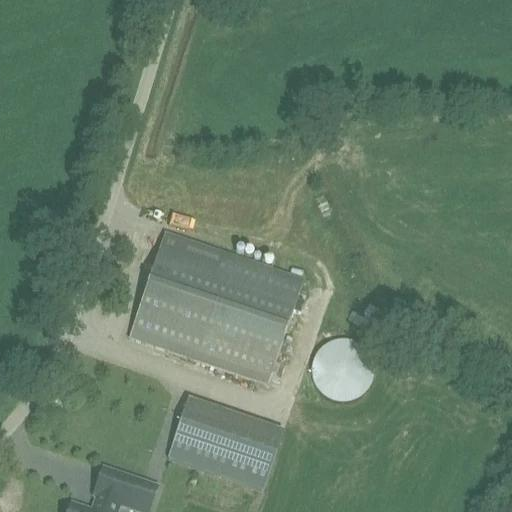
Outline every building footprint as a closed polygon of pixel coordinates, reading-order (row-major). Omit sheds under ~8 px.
[(317,196),(307,200),(319,233),(330,229),(317,196)] [(130,342),(133,343),(267,388),(302,283),(165,236),(130,342)] [(372,384),(374,373),(372,363),(366,353),(358,346),(348,342),(337,343),(327,346),(318,353),(313,363),(311,373),(313,384),(318,393),(327,400),(337,404),(348,404),(358,400),(366,393),(372,384)] [(264,493),(278,451),(277,450),(215,429),(182,418),(168,461),(264,493)] [(84,511),(72,508),(71,510),(70,511),(116,511),(118,507),(133,511),(148,511),(156,490),(103,472),(94,498),(98,500),(93,511),(84,511)]
